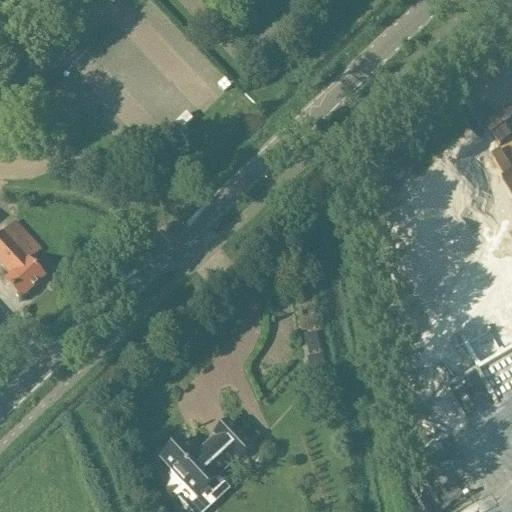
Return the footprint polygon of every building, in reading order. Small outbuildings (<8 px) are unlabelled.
[(0,237),(0,267),(11,279),(4,285),(21,302),(45,280),(29,263),(42,251),(16,223),(0,237)] [(440,333),(432,341),(441,351),(480,314),(463,296),(432,324),(440,333)] [(511,388),(511,325),(509,327),(511,333),(511,357),(490,369),(503,393),(511,388)] [(316,371),(323,369),(325,369),(321,355),(308,358),(306,358),(310,373),(316,371)] [(198,458),(183,441),(161,461),(173,473),(170,477),(181,489),(184,485),(197,499),(218,480),(217,478),(236,461),(237,462),(251,449),(228,424),(214,437),(217,440),(198,458)]
